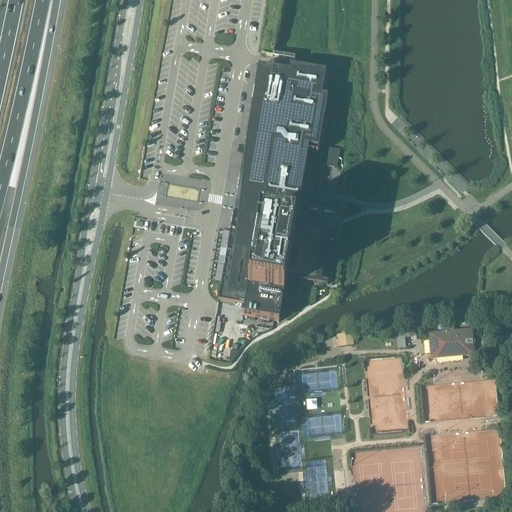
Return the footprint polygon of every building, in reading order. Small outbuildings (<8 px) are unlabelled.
[(221,283),(218,301),(245,305),(243,317),(279,323),(287,278),(328,285),(336,234),(295,227),(296,223),(297,218),(297,216),(298,211),(299,209),(299,204),(300,204),(300,200),(304,175),(308,153),(309,149),(318,150),(319,150),(328,98),(322,97),(324,88),(326,73),(294,68),(293,68),(290,67),(289,73),(259,68),(258,67),(245,146),(243,156),(237,190),(237,193),(235,202),(233,216),(230,233),(221,283)] [(339,251),(337,258),(343,259),(345,252),(339,251)] [(431,360),(475,356),(472,330),(454,332),(453,326),(442,327),(443,333),(428,334),(431,360)] [(308,342),(311,354),(342,345),(339,333),(308,342)] [(238,352),(231,351),(229,363),(231,363),(238,352)] [(486,423),(485,434),(498,435),(499,424),(486,423)]
